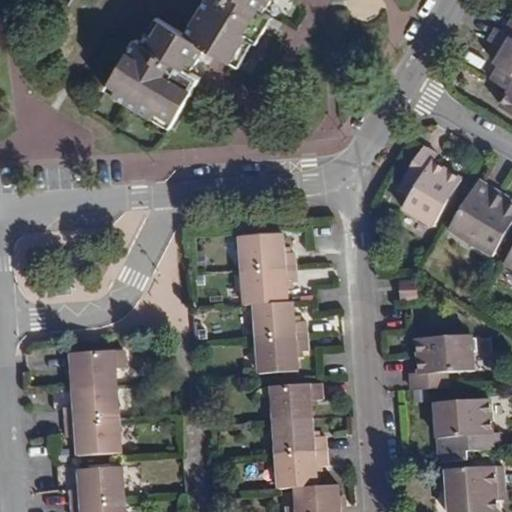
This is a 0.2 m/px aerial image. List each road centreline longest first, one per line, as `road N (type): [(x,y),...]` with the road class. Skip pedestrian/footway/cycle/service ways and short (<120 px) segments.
road 1 (residential): [(372,511),(348,184)]
road 2 (residential): [(167,198),(115,304),(82,318),(1,323)]
road 3 (residential): [(1,323),(13,511)]
road 4 (residential): [(348,184),(167,198)]
road 5 (residential): [(167,198),(0,209)]
road 6 (residential): [(404,84),(511,149)]
